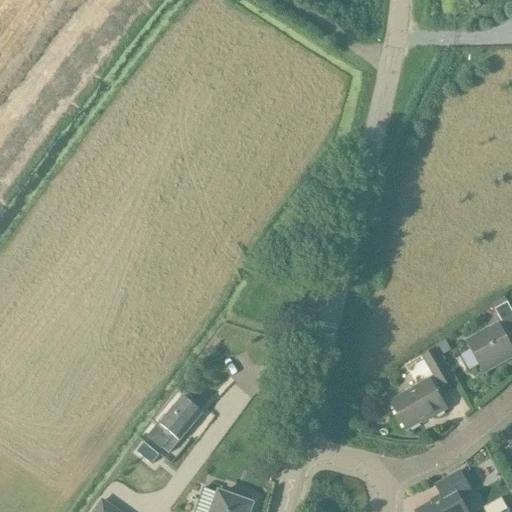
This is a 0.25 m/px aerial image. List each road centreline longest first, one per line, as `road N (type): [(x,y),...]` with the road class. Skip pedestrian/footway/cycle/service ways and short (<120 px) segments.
road 1 (unclassified): [(329,327),(379,117),(395,0)]
road 2 (residential): [(511,404),(456,451),(386,470)]
road 3 (residential): [(300,446),(329,327)]
